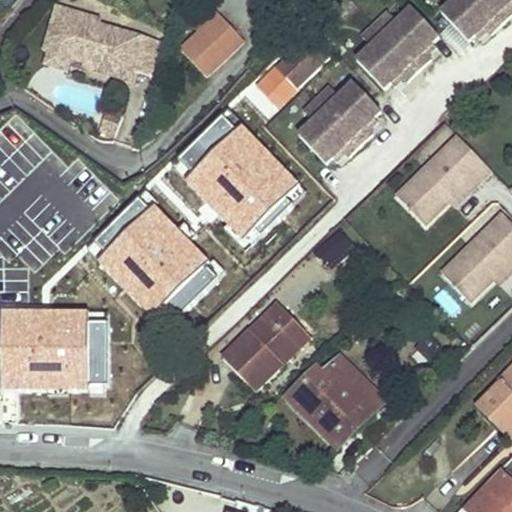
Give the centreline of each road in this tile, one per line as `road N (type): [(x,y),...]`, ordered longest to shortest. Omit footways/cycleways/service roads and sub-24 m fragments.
road 1 (residential): [(329,494),(50,438),(0,441)]
road 2 (residential): [(329,494),(511,321)]
